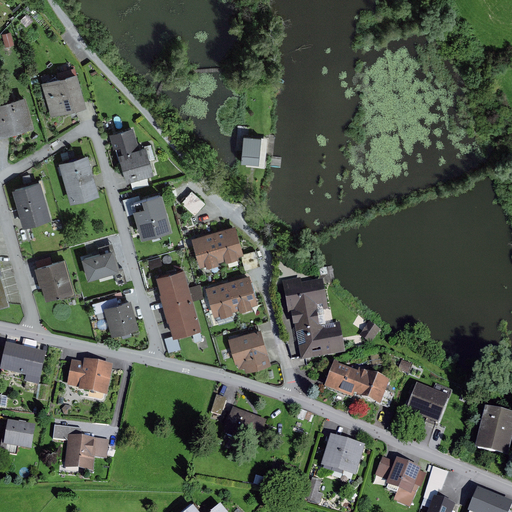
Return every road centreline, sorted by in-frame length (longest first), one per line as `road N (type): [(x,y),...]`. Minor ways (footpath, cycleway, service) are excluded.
road 1 (residential): [(53,0),(71,33),(264,250),(264,277),(300,399)]
road 2 (residential): [(0,191),(6,173),(82,134),(100,141),(160,360)]
road 3 (residential): [(511,488),(300,399)]
road 4 (residential): [(300,399),(160,360)]
road 5 (residential): [(37,334),(0,196)]
road 6 (residential): [(160,360),(37,334)]
